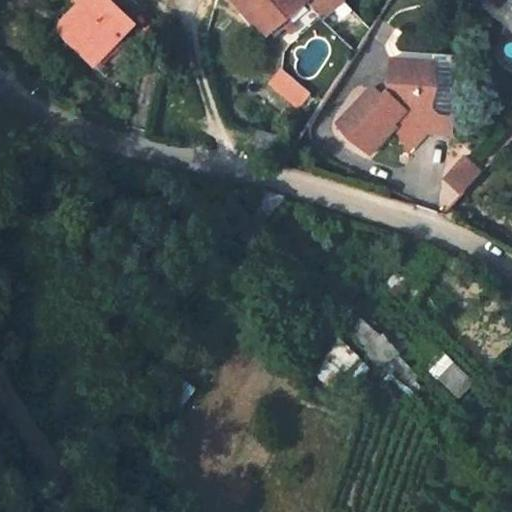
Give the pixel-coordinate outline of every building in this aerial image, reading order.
[(74,0),(76,2),(55,25),(93,61),(127,23),(110,8),(113,2),(111,0),(74,0)] [(306,0),(231,0),(245,16),(251,11),(272,34),(309,3),(306,0)] [(340,0),(306,0),(309,3),(324,21),(344,4),(340,0)] [(427,131),(453,133),(459,63),(394,60),(381,95),(371,87),(337,125),(368,156),(394,131),(411,147),(427,131)] [(281,71),(271,85),(300,107),(311,93),(281,71)] [(261,132),(253,158),(281,167),(290,142),(261,132)] [(465,157),(446,180),(461,192),(480,170),(465,157)] [(268,212),(278,196),(261,191),(249,205),(268,212)] [(274,296),(266,306),(277,313),(284,303),(274,296)] [(381,336),(364,349),(378,368),(396,353),(381,336)] [(355,357),(337,339),(324,360),(343,374),(355,357)] [(457,397),(472,381),(441,351),(426,367),(457,397)] [(176,377),(161,399),(179,410),(193,388),(176,377)]
